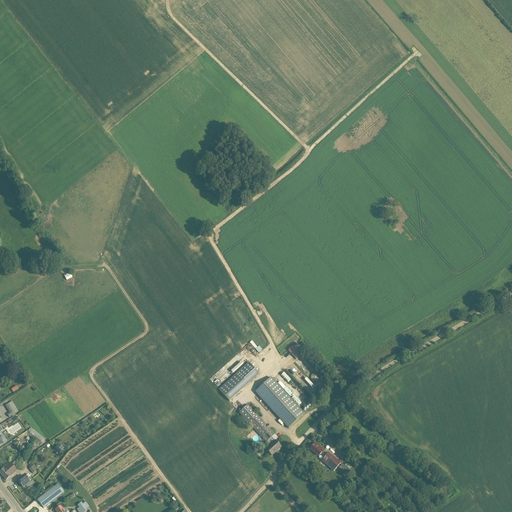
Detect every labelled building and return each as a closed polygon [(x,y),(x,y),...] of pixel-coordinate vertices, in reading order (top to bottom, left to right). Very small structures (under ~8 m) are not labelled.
[(293,347),(288,351),(297,360),(301,356),(293,347)] [(219,390),(229,402),(259,375),(249,363),(219,390)] [(255,392),(289,429),(304,414),(271,378),(255,392)] [(7,415),(9,417),(18,412),(12,402),(5,406),(10,413),(7,415)] [(247,405),(239,413),(270,446),(266,450),(268,452),(271,456),(281,447),(275,441),(274,442),(270,438),(275,435),(269,428),(268,429),(265,426),(266,425),(247,405)] [(42,443),(45,439),(31,428),(28,432),(42,443)] [(320,455),(324,458),(327,454),(315,443),(310,449),(319,456),(320,455)] [(59,444),(53,449),(56,452),(55,453),(57,455),(58,454),(59,455),(64,450),(59,444)] [(397,455),(400,449),(389,444),(386,451),(397,455)] [(340,464),(328,453),(327,454),(324,458),(321,461),(333,471),(340,464)] [(0,471),(0,473),(6,481),(10,477),(17,471),(13,466),(16,464),(12,459),(2,468),(3,469),(0,471)] [(25,476),(18,482),(23,488),(28,484),(30,486),(33,483),(30,478),(28,479),(25,476)] [(37,500),(43,508),(60,495),(63,493),(57,485),(37,500)] [(82,503),(77,506),(81,511),(85,511),(87,511),(82,503)]
